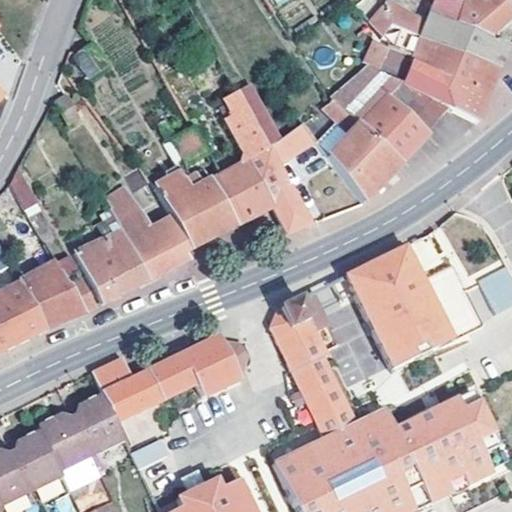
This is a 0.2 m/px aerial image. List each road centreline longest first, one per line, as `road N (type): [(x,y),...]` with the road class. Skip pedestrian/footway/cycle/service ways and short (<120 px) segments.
road 1 (secondary): [(235,290),(352,240),(475,171)]
road 2 (secondary): [(0,389),(235,290)]
road 3 (residential): [(235,290),(262,365),(252,409),(184,446)]
road 4 (residential): [(0,151),(64,0)]
